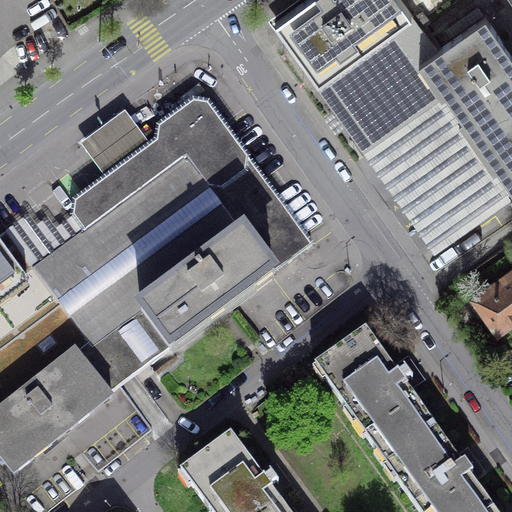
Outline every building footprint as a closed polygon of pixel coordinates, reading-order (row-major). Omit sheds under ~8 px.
[(400,0),(304,0),(271,23),(433,254),(508,202),(511,198),(511,188),(475,135),(423,61),(437,51),(400,0)] [(423,61),(475,135),(511,109),(511,57),(484,18),(437,51),(423,61)] [(9,212),(0,218),(0,225),(60,306),(120,387),(312,246),(207,104),(193,103),(157,129),(156,142),(74,202),(73,217),(56,229),(47,218),(36,226),(28,215),(17,223),(9,212)] [(511,109),(475,135),(511,188),(511,198),(508,202),(511,208),(511,109)] [(149,145),(124,113),(81,146),(105,178),(149,145)] [(0,351),(60,306),(0,225),(0,351)] [(511,269),(475,297),(498,329),(511,319),(511,269)] [(120,387),(60,306),(0,351),(0,457),(13,474),(110,399),(108,396),(120,387)] [(365,329),(314,366),(315,367),(318,365),(327,377),(324,379),(346,409),(348,408),(357,420),(355,422),(356,423),(358,422),(368,435),(365,437),(377,453),(379,451),(389,464),(437,430),(421,408),(416,412),(400,389),(419,375),(411,364),(392,377),(375,354),(380,350),(365,329)] [(461,464),(437,430),(389,464),(386,466),(387,467),(390,465),(399,478),(396,480),(419,511),(490,511),(494,510),(469,475),(479,467),(472,457),(461,464)] [(231,434),(179,471),(181,473),(184,470),(193,483),(191,485),(210,511),(279,511),(266,493),(285,479),(277,468),(258,482),(241,459),(246,455),(231,434)]
